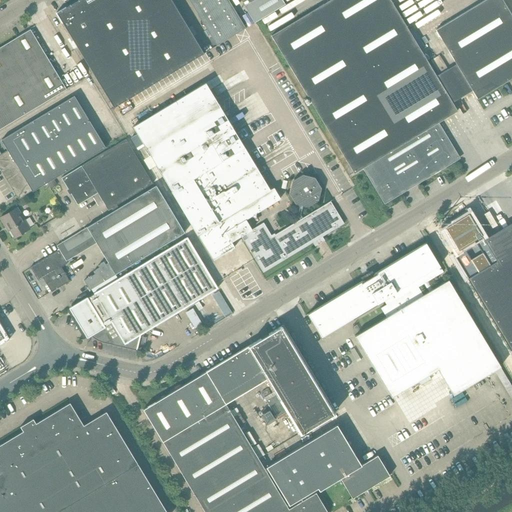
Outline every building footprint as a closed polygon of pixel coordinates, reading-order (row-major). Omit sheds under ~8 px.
[(114,107),(203,53),(171,0),(78,0),(56,13),(114,107)] [(228,0),(189,0),(217,45),(246,28),(228,0)] [(249,0),(261,19),(285,4),(282,0),(249,0)] [(390,0),(329,0),(271,36),(354,173),(364,167),(370,177),(385,201),(405,189),(406,190),(412,187),(411,185),(457,158),(437,123),(457,111),(452,103),(472,90),(477,99),(511,77),(511,16),(502,0),(484,0),(436,30),(456,64),(448,69),(439,55),(430,60),(439,74),(436,76),(390,0)] [(0,129),(66,89),(30,29),(0,47),(0,129)] [(270,190),(218,104),(205,83),(132,127),(137,134),(144,146),(171,191),(197,235),(198,234),(213,260),(234,247),(231,242),(241,236),(263,272),(344,223),(330,201),(302,218),(301,215),(303,205),(307,206),(318,200),(321,188),(314,178),(303,175),(292,181),(289,193),(295,204),(300,205),(297,215),(300,220),(272,237),(263,223),(252,230),(245,219),(280,198),(273,187),(270,190)] [(0,168),(18,199),(105,147),(74,96),(1,140),(8,150),(0,154),(0,168)] [(144,146),(137,134),(131,138),(138,150),(144,146)] [(113,211),(119,208),(117,205),(153,183),(126,139),(61,178),(78,205),(98,193),(108,210),(111,209),(113,211)] [(113,211),(57,245),(59,249),(66,261),(83,251),(96,243),(106,260),(98,265),(99,268),(93,271),(95,274),(84,280),(90,290),(184,232),(156,185),(119,208),(113,211)] [(7,224),(15,237),(29,228),(17,208),(0,218),(5,225),(7,224)] [(468,213),(444,228),(455,245),(457,244),(462,252),(454,257),(511,352),(511,221),(484,239),(468,213)] [(72,306),(69,308),(86,336),(86,337),(87,338),(91,336),(93,338),(95,339),(97,340),(99,341),(102,342),(104,343),(138,350),(137,349),(141,334),(217,288),(187,237),(95,293),(73,306),(72,306)] [(364,280),(306,315),(306,316),(308,315),(321,337),(383,299),(386,305),(380,308),(386,317),(367,328),(362,331),(361,332),(357,334),(354,336),(391,397),(437,369),(453,395),(494,370),(500,367),(448,280),(433,289),(428,292),(423,295),(418,287),(423,283),(428,281),(443,272),(426,244),(427,243),(427,242),(372,275),(373,276),(372,277),(370,274),(364,277),(365,280),(364,281),(364,280)] [(59,249),(35,264),(38,270),(43,267),(46,272),(41,275),(36,278),(42,287),(46,284),(47,284),(51,281),(56,289),(69,281),(61,267),(67,263),(66,261),(59,249)] [(0,344),(9,339),(0,323),(0,344)] [(255,344),(276,378),(299,365),(278,330),(255,344)] [(243,398),(254,392),(276,378),(255,344),(222,364),(243,398)] [(200,402),(210,419),(232,405),(243,398),(222,364),(189,384),(200,402)] [(299,365),(276,378),(297,412),(319,399),(299,365)] [(297,412),(276,378),(254,392),(275,426),(297,412)] [(148,409),(159,427),(200,402),(189,384),(148,409)] [(243,398),(232,405),(253,439),(275,426),(254,392),(243,398)] [(210,419),(200,402),(159,427),(170,445),(211,421),(210,419)] [(0,511),(166,511),(106,412),(83,425),(70,403),(36,424),(33,419),(21,427),(23,431),(0,445),(0,511)] [(253,439),(232,405),(210,419),(211,421),(221,438),(230,453),(253,439)] [(221,438),(211,421),(170,445),(180,463),(221,438)] [(336,425),(266,467),(288,505),(317,488),(319,491),(339,478),(351,498),(389,476),(377,455),(360,465),(336,425)] [(230,453),(221,438),(180,463),(191,481),(232,456),(230,453)] [(202,499),(243,474),(232,456),(191,481),(202,499)] [(243,474),(202,499),(209,511),(220,511),(254,492),(243,474)] [(220,511),(260,511),(265,510),(254,492),(220,511)] [(339,511),(328,492),(294,511),(339,511)]
